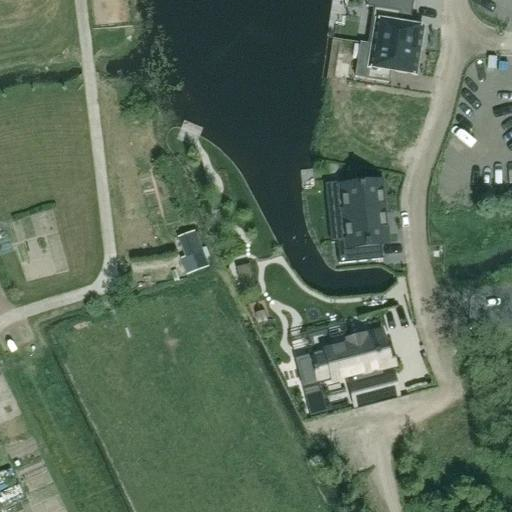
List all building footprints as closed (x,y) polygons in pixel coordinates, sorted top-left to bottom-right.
[(377,8),(371,44),(418,51),(422,27),(398,23),(399,12),(377,8)] [(418,51),(371,44),(365,80),(388,83),(390,72),(415,76),(418,51)] [(353,86),(347,122),(394,129),(398,105),(373,101),(375,90),(353,86)] [(394,129),(347,122),(341,158),(364,161),(365,150),(390,154),(394,129)] [(386,243),(379,183),(355,185),(342,187),(340,187),(343,214),(338,214),(341,236),(345,236),(346,240),(335,241),(336,243),(338,264),(381,259),(380,244),(386,243)] [(185,235),(178,238),(178,240),(185,257),(195,253),(202,250),(201,248),(195,232),(188,234),(185,235)] [(241,290),(253,286),(248,265),(235,268),(241,290)] [(196,283),(203,302),(219,297),(212,278),(196,283)] [(347,381),(352,401),(395,390),(390,371),(382,373),(379,364),(388,361),(379,328),(364,332),(361,333),(361,332),(346,336),(348,342),(323,349),(324,353),(298,360),(303,381),(329,374),(330,378),(348,373),(350,380),(347,381)] [(24,457),(47,447),(38,426),(15,436),(24,457)] [(55,459),(31,460),(33,493),(57,492),(55,459)] [(0,491),(3,499),(28,489),(23,476),(0,484),(0,491)]
